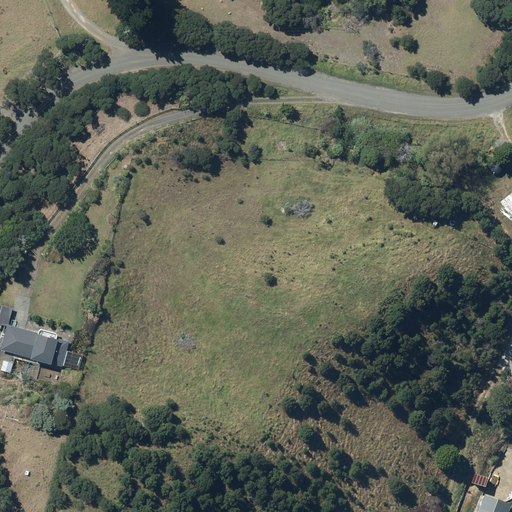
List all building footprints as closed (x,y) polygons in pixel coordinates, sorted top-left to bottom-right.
[(506,200),(501,204),(511,218),(511,184),(511,183),(500,192),(506,200)] [(0,324),(8,326),(12,309),(0,305),(0,324)] [(36,332),(9,326),(4,349),(31,355),(30,361),(67,369),(68,364),(81,367),(84,355),(66,351),(70,336),(37,328),(36,332)] [(13,362),(2,360),(0,370),(0,372),(11,374),(13,362)] [(509,511),(511,507),(481,494),(472,511),(509,511)]
